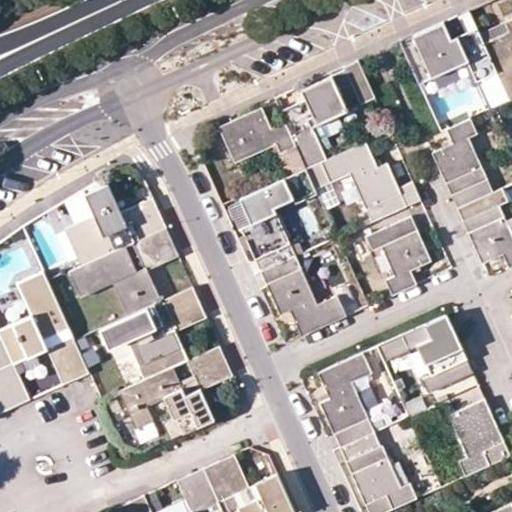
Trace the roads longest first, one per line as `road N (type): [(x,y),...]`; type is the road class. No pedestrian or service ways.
road 1 (residential): [(131,86),(261,375)]
road 2 (residential): [(131,86),(169,79),(354,0)]
road 3 (residential): [(261,375),(444,292),(482,294)]
road 4 (residential): [(94,481),(64,418),(0,448),(26,510)]
road 5 (residential): [(94,481),(131,476),(277,411)]
road 6 (residential): [(0,169),(131,86)]
road 7 (residential): [(255,0),(175,38),(131,86)]
road 8 (residential): [(131,86),(99,78),(0,117)]
road 9 (primary): [(5,53),(123,0)]
road 10 (residential): [(482,294),(432,178)]
